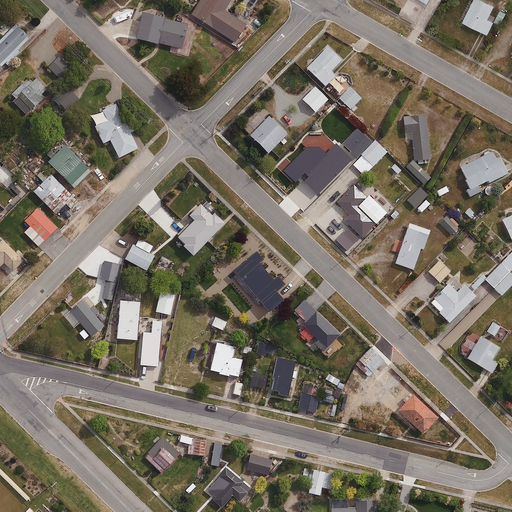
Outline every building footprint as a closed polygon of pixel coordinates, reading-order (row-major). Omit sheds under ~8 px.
[(200,0),(189,17),(234,45),(246,26),(224,12),(231,0),(200,0)] [(479,0),(472,0),(461,22),(488,35),(495,23),(487,19),(493,7),(479,0)] [(141,15),(134,42),(180,53),(187,26),(141,15)] [(0,71),(31,41),(16,26),(0,42),(0,71)] [(327,46),(304,68),(323,88),(335,76),(330,71),(341,61),(327,46)] [(58,57),(47,69),(60,82),(71,70),(58,57)] [(27,79),(9,97),(27,115),(49,93),(36,80),(31,84),(27,79)] [(314,87),(301,100),(314,112),(327,99),(314,87)] [(351,88),(339,99),(350,110),(362,99),(351,88)] [(105,121),(94,127),(102,143),(107,141),(117,160),(138,149),(115,103),(100,111),(105,121)] [(425,115),(401,117),(403,134),(410,134),(413,162),(430,160),(425,115)] [(268,117),(249,135),(267,153),(286,135),(268,117)] [(374,141),(360,155),(372,167),(386,152),(374,141)] [(64,145),(47,163),(74,189),(91,172),(64,145)] [(326,147),(303,149),(305,175),(328,173),(326,147)] [(495,150),(459,167),(470,190),(506,173),(495,150)] [(413,163),(408,169),(423,184),(429,178),(413,163)] [(50,174),(32,192),(55,215),(73,197),(50,174)] [(353,186),(336,203),(348,214),(343,220),(361,238),(377,223),(361,207),(367,200),(353,186)] [(407,201),(415,209),(418,207),(422,212),(431,205),(426,200),(430,196),(422,187),(407,201)] [(192,223),(176,238),(192,254),(222,226),(200,203),(186,217),(192,223)] [(471,208),(465,215),(473,222),(479,215),(471,208)] [(38,209),(24,222),(29,227),(23,233),(38,247),(57,229),(38,209)] [(463,229),(450,215),(438,226),(451,240),(463,229)] [(511,215),(501,220),(511,240),(511,239),(511,215)] [(408,223),(394,264),(414,271),(428,230),(408,223)] [(0,238),(0,266),(2,264),(12,273),(24,261),(0,238)] [(132,245),(124,260),(145,271),(153,256),(132,245)] [(439,261),(427,273),(439,284),(450,272),(439,261)] [(242,263),(224,281),(263,320),(276,308),(264,295),(268,291),(242,263)] [(511,274),(500,263),(484,280),(501,297),(511,285),(511,274)] [(111,266),(107,274),(119,279),(123,271),(111,266)] [(112,301),(118,282),(109,279),(104,298),(112,301)] [(447,285),(430,302),(450,322),(475,297),(463,286),(456,293),(447,285)] [(173,296),(158,293),(154,313),(169,316),(173,296)] [(83,300),(69,311),(90,338),(104,327),(95,315),(99,312),(93,305),(89,308),(83,300)] [(141,302),(118,300),(114,340),(137,342),(141,302)] [(303,302),(293,312),(304,322),(301,326),(325,349),(338,335),(303,302)] [(229,320),(216,315),(211,327),(224,332),(229,320)] [(494,320),(486,331),(496,338),(503,327),(494,320)] [(162,328),(151,327),(148,350),(159,351),(162,328)] [(480,338),(467,359),(491,374),(497,364),(491,360),(499,349),(480,338)] [(215,343),(208,371),(237,378),(242,360),(232,358),(235,348),(215,343)] [(360,372),(369,381),(389,363),(375,348),(360,362),(365,367),(360,372)] [(294,363),(277,359),(269,392),(287,396),(294,363)] [(245,385),(235,382),(231,396),(240,399),(245,385)] [(320,397),(301,394),(297,411),(317,415),(320,397)] [(413,395),(397,412),(422,435),(438,419),(413,395)] [(183,434),(181,444),(190,446),(188,454),(206,458),(210,440),(183,434)] [(161,439),(143,458),(160,473),(178,453),(161,439)] [(226,445),(214,444),(211,466),(223,468),(226,445)] [(226,469),(214,483),(237,503),(249,489),(226,469)] [(311,494),(321,496),(322,489),(326,489),(329,471),(315,469),(311,494)] [(353,507),(330,507),(330,511),(375,511),(375,501),(353,501),(353,507)]
